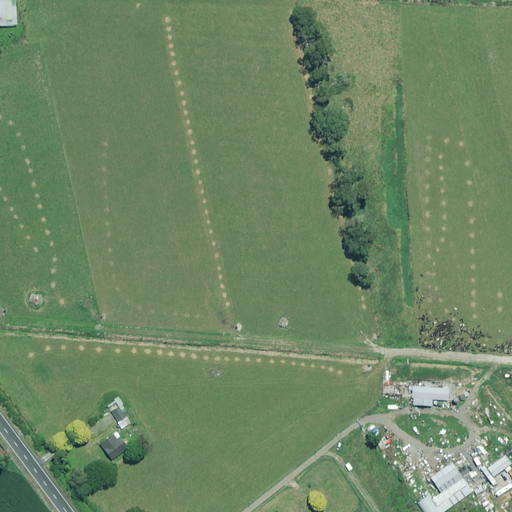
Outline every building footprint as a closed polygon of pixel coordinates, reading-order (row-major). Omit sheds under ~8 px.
[(448,389),(412,386),(411,398),(413,398),(413,405),(432,407),(433,404),(437,404),(437,400),(448,401),(448,389)] [(124,408),(122,405),(111,411),(118,423),(126,418),(121,410),(124,408)] [(128,448),(116,432),(100,444),(112,460),(128,448)] [(388,442),(386,438),(377,442),(381,449),(386,447),(385,444),(388,442)] [(511,464),(505,456),(487,468),(493,477),(511,464)] [(444,511),(473,492),(452,462),(430,478),(441,494),(433,500),(429,494),(418,502),(424,511),(444,511)] [(503,482),(498,476),(494,479),(498,485),(503,482)]
